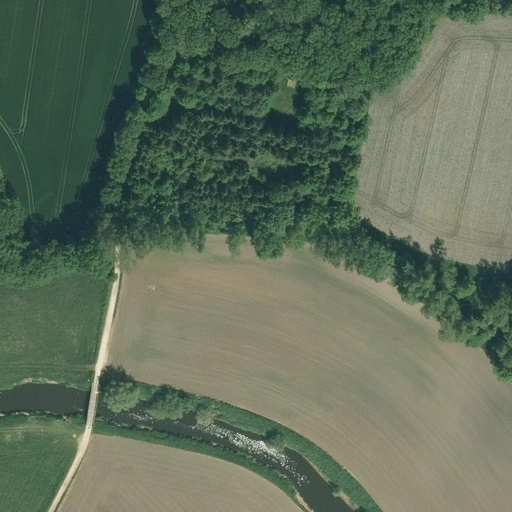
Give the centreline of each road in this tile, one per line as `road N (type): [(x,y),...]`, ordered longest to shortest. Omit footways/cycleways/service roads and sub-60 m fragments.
road 1 (track): [(284,62),(189,54),(171,62),(146,93),(117,187),(117,268),(89,427),(51,511)]
road 2 (unclassified): [(441,0),(380,69),(284,62)]
